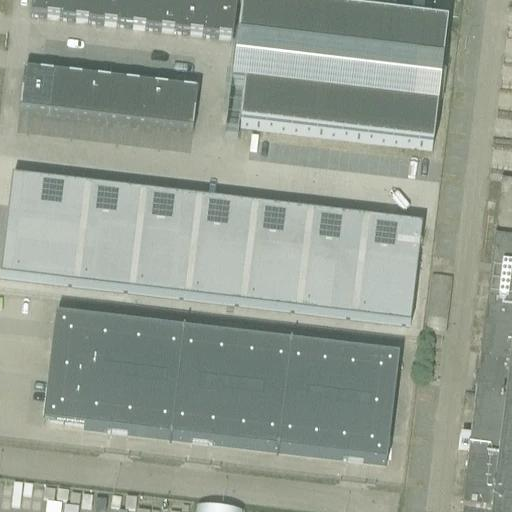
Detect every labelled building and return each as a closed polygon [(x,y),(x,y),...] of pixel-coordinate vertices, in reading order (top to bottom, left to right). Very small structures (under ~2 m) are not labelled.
[(236,4),(205,0),(31,0),(29,19),(231,43),(236,4)] [(240,6),(236,45),(440,70),(445,30),(240,6)] [(191,135),(196,96),(23,75),(18,115),(191,135)] [(431,153),(435,113),(243,90),(238,130),(431,153)] [(10,181),(0,267),(0,282),(72,291),(83,190),(10,181)] [(511,511),(511,185),(499,184),(492,245),(460,511),(511,511)] [(83,190),(72,291),(128,297),(140,196),(83,190)] [(140,196),(128,297),(184,304),(196,203),(140,196)] [(196,203),(184,304),(240,311),(252,210),(196,203)] [(252,210),(240,311),(297,317),(308,216),(252,210)] [(308,216),(297,317),(353,324),(365,223),(308,216)] [(365,223),(353,324),(409,331),(421,229),(365,223)] [(429,306),(445,306),(447,280),(430,279),(429,306)] [(41,429),(82,433),(168,443),(168,445),(170,446),(170,444),(276,456),(275,458),(277,458),(277,456),(385,469),(397,362),(54,321),(49,364),(41,429)]
